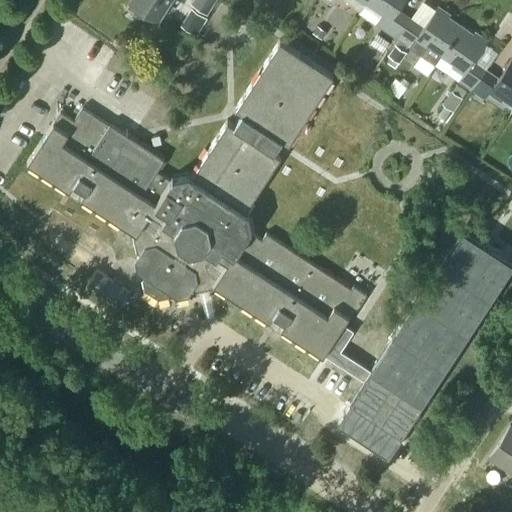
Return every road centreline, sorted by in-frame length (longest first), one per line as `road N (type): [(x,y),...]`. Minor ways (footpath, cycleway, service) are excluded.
road 1 (tertiary): [(365,511),(0,286)]
road 2 (residential): [(425,511),(500,395)]
